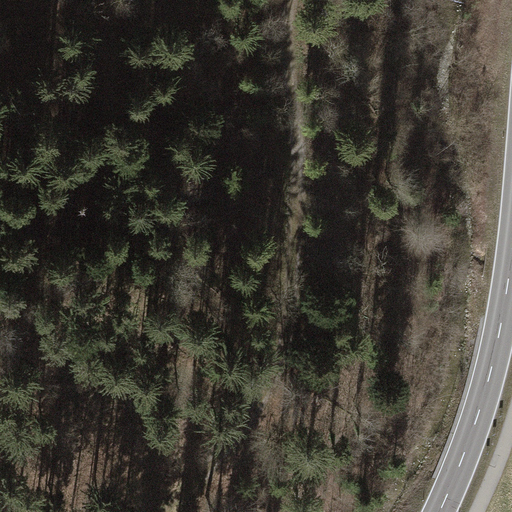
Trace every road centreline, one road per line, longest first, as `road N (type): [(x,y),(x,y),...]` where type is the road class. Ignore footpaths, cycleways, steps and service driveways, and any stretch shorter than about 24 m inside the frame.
road 1 (track): [(298,0),(287,30),(297,259),(276,383),(180,511)]
road 2 (tertiary): [(439,511),(489,381),(511,264)]
